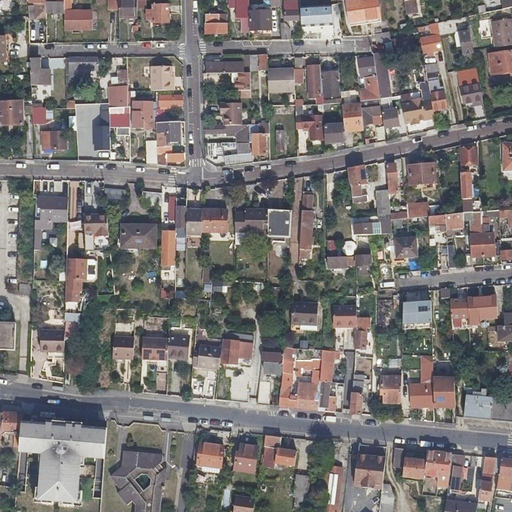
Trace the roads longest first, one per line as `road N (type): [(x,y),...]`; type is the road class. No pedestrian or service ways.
road 1 (secondary): [(0,390),(511,443)]
road 2 (residential): [(197,178),(353,159),(511,124)]
road 3 (residential): [(0,170),(197,178)]
road 4 (residential): [(193,50),(352,49)]
road 5 (residential): [(197,178),(193,50)]
